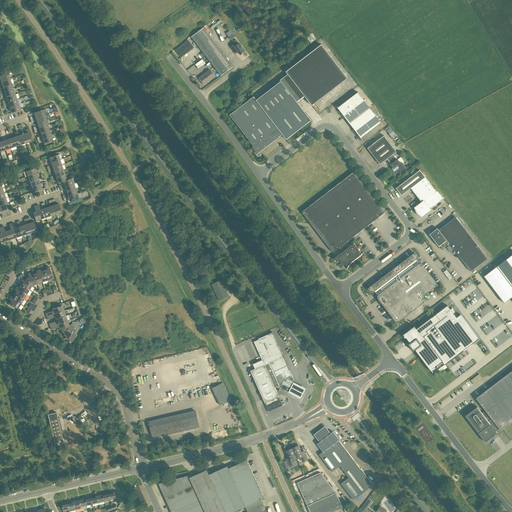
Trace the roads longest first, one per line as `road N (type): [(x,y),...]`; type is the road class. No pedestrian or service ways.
road 1 (primary): [(332,386),(40,0)]
road 2 (unclassified): [(339,289),(410,229),(331,126),(255,175)]
road 3 (tertiary): [(141,468),(234,446),(329,406)]
road 4 (unknown): [(378,341),(450,288),(409,235),(444,214)]
road 5 (unclassified): [(511,511),(392,359)]
road 6 (residential): [(141,468),(119,392),(24,332)]
road 7 (unclassified): [(255,175),(169,58)]
road 8 (unclassified): [(339,289),(255,175)]
road 9 (primary): [(427,511),(349,410)]
